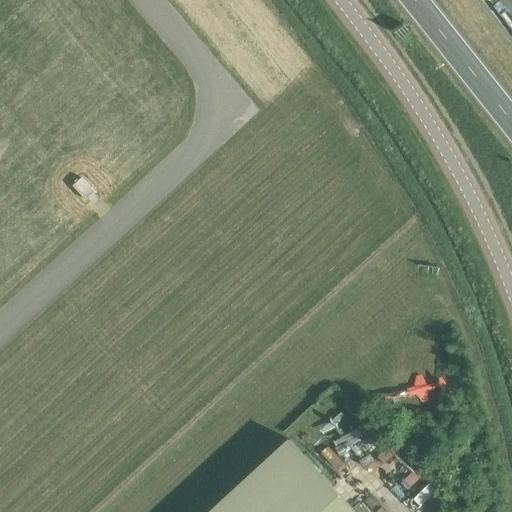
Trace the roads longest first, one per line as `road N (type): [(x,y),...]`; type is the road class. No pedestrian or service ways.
road 1 (unclassified): [(330,0),(446,159),(511,291)]
road 2 (trunk): [(415,0),(511,119)]
